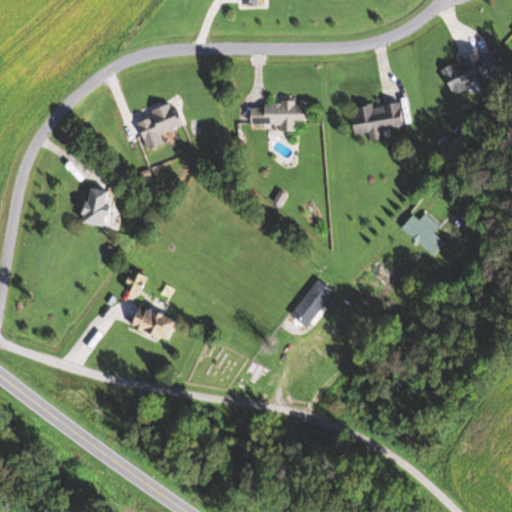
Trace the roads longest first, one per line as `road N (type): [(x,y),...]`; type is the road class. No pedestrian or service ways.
road 1 (residential): [(0,289),(28,160),(71,98),(104,72),(163,50),(368,42),(439,0)]
road 2 (residential): [(456,511),(416,475),(324,416),(121,384),(0,345)]
road 3 (secondary): [(177,511),(0,378)]
road 4 (residential): [(409,470),(511,354)]
road 5 (residential): [(174,389),(174,510)]
